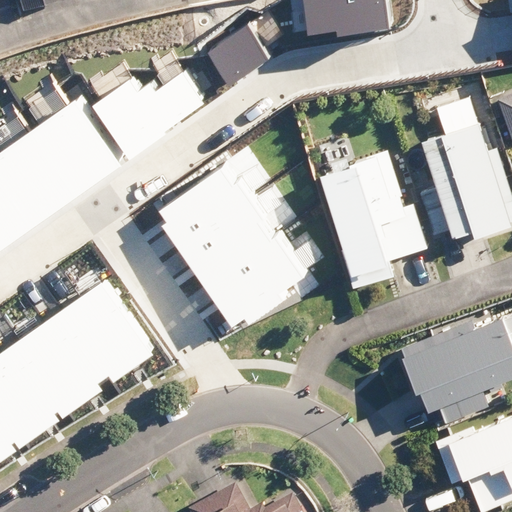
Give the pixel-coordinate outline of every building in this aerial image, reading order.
[(20,0),(24,10),(52,0),(20,0)] [(303,0),(308,34),(337,30),(337,36),(389,29),(384,0),(303,0)] [(270,58),(247,25),(206,52),(229,86),(270,58)] [(126,158),(207,102),(186,71),(155,92),(150,83),(142,89),(133,77),(90,106),(126,158)] [(511,89),(495,96),(511,142),(511,89)] [(511,222),(511,194),(480,91),(449,101),(458,128),(431,137),(447,189),(432,193),(444,230),(461,224),(463,231),(479,225),(481,232),(511,222)] [(0,244),(118,162),(74,100),(0,151),(0,244)] [(349,138),(321,145),(327,168),(316,171),(351,287),(392,274),(388,258),(429,247),(416,200),(405,203),(390,147),(354,156),(349,138)] [(160,227),(232,327),(304,279),(220,168),(157,210),(167,223),(160,227)] [(0,460),(155,349),(106,280),(0,355),(0,460)] [(432,405),(511,371),(511,329),(506,315),(484,323),(481,314),(407,344),(432,405)] [(511,419),(482,433),(480,427),(443,443),(462,486),(474,480),(488,511),(498,511),(511,506),(511,419)] [(235,475),(185,503),(190,511),(291,511),(304,505),(296,491),(258,511),(242,511),(252,506),(235,475)]
